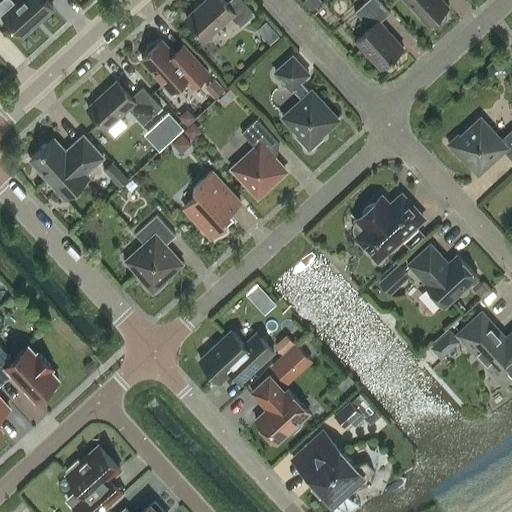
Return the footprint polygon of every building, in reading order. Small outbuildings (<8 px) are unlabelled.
[(1,0),(0,1),(0,15),(3,15),(21,36),(53,7),(46,0),(19,0),(15,4),(11,0),(1,0)] [(240,26),(255,13),(242,0),(228,0),(226,3),(223,0),(205,0),(186,18),(205,38),(230,15),(240,26)] [(370,26),(355,39),(381,67),(403,47),(379,21),(390,11),(379,0),(366,0),(355,10),(370,26)] [(406,0),(428,24),(433,20),(435,22),(439,22),(446,16),(446,12),(444,9),(449,5),(443,0),(406,0)] [(266,20),(257,29),(271,43),(280,35),(266,20)] [(192,85),(208,71),(188,49),(178,57),(162,39),(141,58),(171,91),(185,78),(192,85)] [(291,89),(292,88),(301,98),(282,116),(299,134),(297,135),(309,148),(322,136),(321,135),(339,118),(312,89),(309,91),(300,80),(309,72),(293,55),(275,71),(291,89)] [(214,77),(204,87),(214,98),(224,88),(214,77)] [(143,123),(161,107),(142,86),(131,96),(117,80),(87,107),(105,127),(128,107),(143,123)] [(224,105),(235,95),(230,88),(218,98),(224,105)] [(176,121),(167,111),(149,127),(158,137),(176,121)] [(460,135),(458,133),(448,143),(460,156),(461,154),(478,173),(503,149),(511,158),(511,127),(501,138),(480,116),(460,135)] [(286,169),(269,151),(279,142),(257,117),(242,131),(255,146),(232,167),(258,195),(286,169)] [(181,132),(171,141),(181,152),(191,142),(181,132)] [(85,172),(103,156),(83,134),(65,150),(54,137),(30,159),(65,197),(89,175),(85,172)] [(112,161),(103,169),(119,186),(128,178),(112,161)] [(212,237),(227,223),(223,219),(241,202),(211,170),(193,186),(199,192),(184,205),(212,237)] [(358,233),(356,235),(377,259),(423,217),(401,193),(390,204),(382,195),(356,218),(359,221),(357,224),(356,227),(357,230),(358,233)] [(176,234),(157,213),(135,232),(145,243),(127,259),(143,277),(141,278),(152,291),(165,279),(163,278),(181,262),(165,244),(176,234)] [(444,305),(477,275),(457,254),(448,262),(430,243),(409,263),(427,282),(425,284),(444,305)] [(390,293),(410,275),(398,262),(379,280),(390,293)] [(482,297),(489,291),(478,280),(472,286),(482,297)] [(511,333),(505,339),(481,313),(460,333),(504,380),(506,378),(508,380),(511,376),(511,333)] [(449,328),(430,345),(440,357),(460,339),(449,328)] [(249,348),(231,329),(200,358),(220,380),(233,368),(243,378),(274,350),(261,337),(249,348)] [(286,333),(274,344),(282,353),(295,342),(286,333)] [(296,341),(271,364),(281,375),(305,352),(296,341)] [(38,357),(30,349),(17,361),(5,348),(0,352),(0,380),(4,385),(16,375),(37,399),(43,394),(45,396),(55,387),(53,384),(58,380),(51,372),(53,370),(40,355),(38,357)] [(267,408),(255,418),(276,442),(287,432),(292,432),(300,425),(300,420),(309,411),(288,388),(284,392),(269,375),(251,391),(267,408)] [(0,431),(2,430),(0,428),(0,415),(9,407),(0,397),(0,431)] [(344,425),(349,420),(354,425),(364,416),(349,400),(334,414),(344,425)] [(375,470),(366,461),(355,465),(323,430),(292,458),(313,481),(311,486),(319,495),(324,493),(330,501),(351,484),(354,487),(368,482),(369,483),(371,481),(370,480),(375,470)] [(78,459),(67,469),(69,472),(67,474),(80,487),(76,491),(82,498),(75,505),(80,511),(99,511),(123,491),(110,477),(120,468),(98,445),(80,461),(78,459)] [(166,511),(155,500),(141,511),(120,511),(119,511),(117,511),(166,511)]
